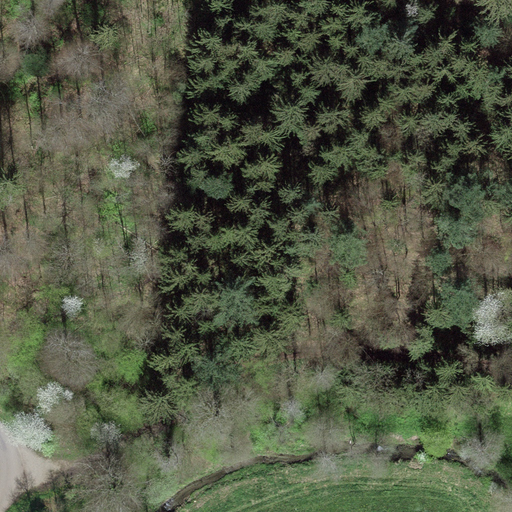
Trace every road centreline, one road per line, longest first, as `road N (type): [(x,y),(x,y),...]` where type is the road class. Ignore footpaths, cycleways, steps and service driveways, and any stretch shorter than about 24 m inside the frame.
road 1 (track): [(511,370),(418,353),(298,349),(224,376),(131,444),(79,470),(11,470)]
road 2 (track): [(327,0),(511,63)]
